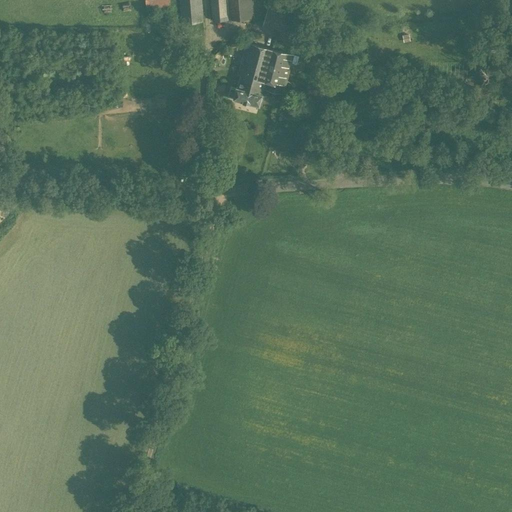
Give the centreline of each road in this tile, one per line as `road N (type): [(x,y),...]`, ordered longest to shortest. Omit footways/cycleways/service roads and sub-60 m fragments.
road 1 (unclassified): [(511,183),(433,179),(175,192),(9,186)]
road 2 (track): [(220,191),(135,511)]
